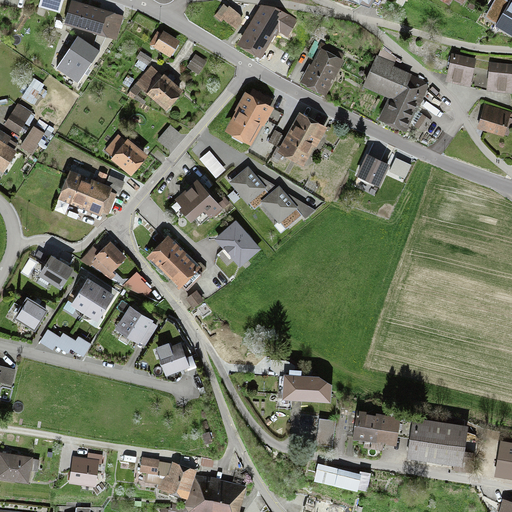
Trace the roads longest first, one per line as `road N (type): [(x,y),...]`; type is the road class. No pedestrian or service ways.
road 1 (residential): [(197,331),(253,424),(285,450),(511,488)]
road 2 (unclassified): [(249,68),(430,158)]
road 3 (residential): [(249,68),(122,223)]
road 4 (residential): [(197,331),(246,462),(277,511)]
road 5 (residential): [(0,348),(184,391)]
road 6 (residential): [(0,427),(176,454)]
road 7 (residential): [(368,24),(511,53)]
road 8 (residential): [(122,223),(138,259),(197,331)]
road 9 (residential): [(461,115),(368,24)]
road 10 (residential): [(122,223),(103,224),(80,248),(42,239),(14,246)]
